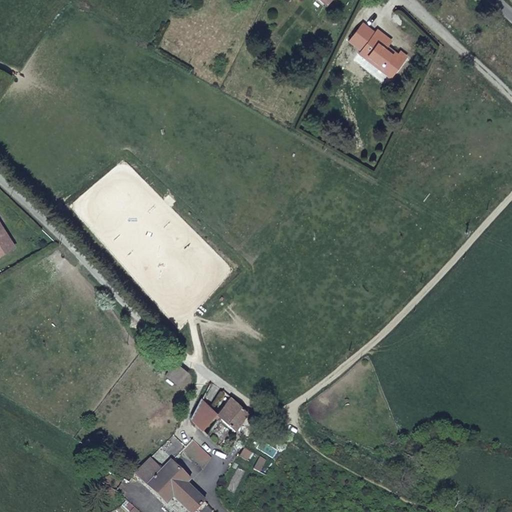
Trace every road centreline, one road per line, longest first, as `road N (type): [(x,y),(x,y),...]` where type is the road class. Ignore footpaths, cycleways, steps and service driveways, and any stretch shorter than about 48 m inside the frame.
road 1 (residential): [(0,181),(154,334),(266,413)]
road 2 (track): [(266,413),(312,393),(363,350),(511,195)]
road 3 (track): [(433,511),(354,473),(266,413)]
road 4 (residential): [(511,97),(404,0)]
